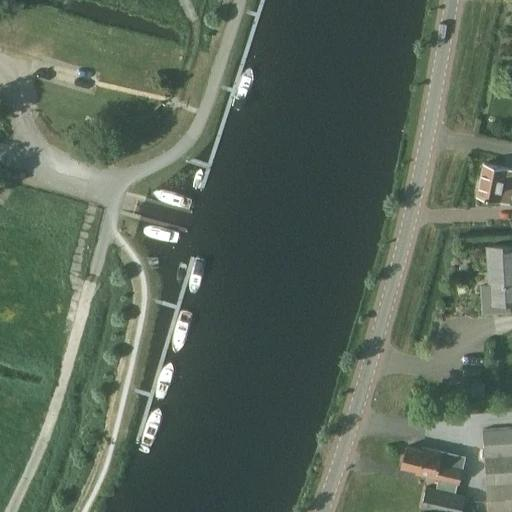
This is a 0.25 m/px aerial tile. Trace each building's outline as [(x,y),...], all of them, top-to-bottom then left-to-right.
[(511,203),(511,200),(511,171),(486,166),(479,195),(511,203)] [(493,281),(481,282),(483,312),(511,311),(511,300),(511,246),(491,248),(493,281)] [(475,392),(485,391),(484,383),(474,384),(475,392)] [(511,427),(483,429),(487,511),(498,511),(511,511),(511,427)] [(424,451),(410,447),(405,467),(420,470),(420,473),(439,479),(436,490),(428,488),(424,507),(444,511),(461,511),(465,496),(456,494),(462,467),(440,461),(442,451),(425,448),(424,451)]
